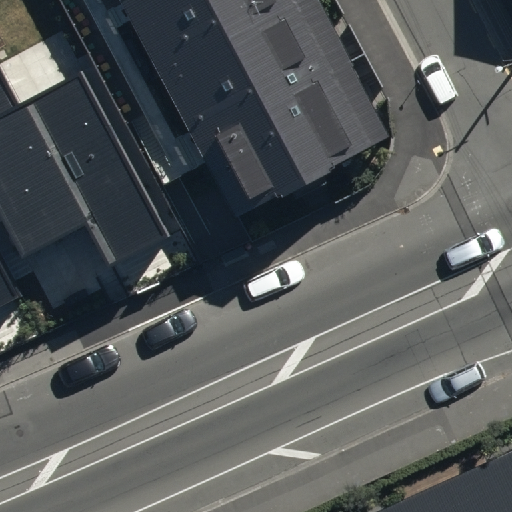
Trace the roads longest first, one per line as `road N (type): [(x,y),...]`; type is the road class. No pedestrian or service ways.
road 1 (secondary): [(0,489),(511,267)]
road 2 (residential): [(428,0),(511,157)]
